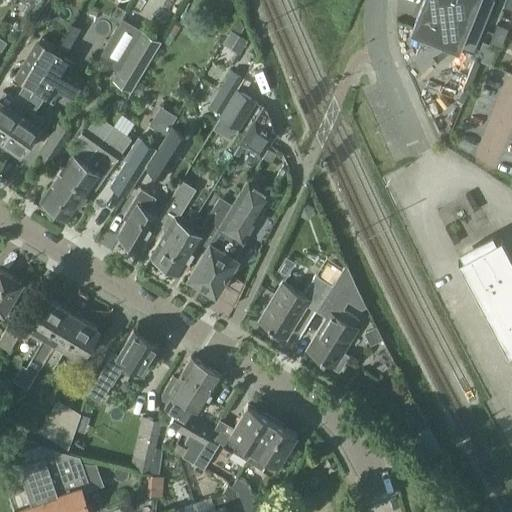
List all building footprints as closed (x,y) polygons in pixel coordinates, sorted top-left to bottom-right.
[(20,0),(26,3),(22,11),(29,15),(37,0),(20,0)] [(423,0),(412,27),(457,45),(473,52),(494,0),(423,0)] [(493,32),(504,37),(508,27),(497,23),(493,32)] [(130,92),(160,41),(141,30),(111,81),(130,92)] [(221,41),(235,57),(247,46),(233,30),(221,41)] [(500,46),(504,37),(493,32),(489,42),(500,46)] [(37,41),(16,77),(25,82),(31,86),(33,87),(35,88),(55,51),(52,49),(39,42),(37,41)] [(55,51),(35,88),(45,94),(48,96),(51,98),(56,90),(72,99),(83,79),(68,70),(73,61),(70,60),(55,51)] [(230,97),(237,86),(244,75),(229,67),(216,89),(230,97)] [(0,137),(18,112),(35,88),(33,87),(31,86),(25,82),(14,98),(3,90),(0,94),(0,137)] [(230,97),(220,116),(237,126),(255,97),(237,86),(230,97)] [(18,112),(0,137),(0,140),(6,144),(3,148),(14,156),(17,152),(19,154),(38,126),(43,119),(33,112),(45,94),(35,88),(18,112)] [(265,108),(260,105),(242,134),(246,137),(240,145),(260,157),(274,134),(265,108)] [(104,136),(110,125),(94,115),(85,129),(82,127),(76,135),(82,139),(71,155),(70,154),(40,199),(54,208),(104,136)] [(57,121),(37,153),(51,162),(72,130),(58,122),(57,121)] [(104,136),(54,208),(68,217),(80,200),(83,203),(101,176),(112,161),(119,149),(127,137),(110,125),(104,136)] [(170,125),(156,147),(143,167),(162,179),(188,137),(170,125)] [(138,136),(108,184),(125,195),(143,167),(156,147),(138,136)] [(203,251),(188,277),(215,294),(236,258),(234,257),(243,242),(273,193),(247,176),(236,196),(227,210),(217,225),(208,241),(209,241),(209,242),(203,251)] [(157,215),(154,221),(167,229),(152,255),(165,263),(191,221),(179,213),(194,188),(180,179),(157,215)] [(191,221),(165,263),(179,271),(194,246),(203,251),(209,242),(209,241),(208,241),(217,225),(227,210),(236,196),(215,183),(208,194),(215,199),(199,226),(191,221)] [(126,217),(116,233),(139,246),(154,221),(157,215),(147,209),(155,197),(140,188),(123,216),(126,217)] [(463,258),(458,261),(508,353),(511,351),(511,257),(501,238),(495,241),(491,233),(459,250),(463,258)] [(336,317),(347,299),(361,308),(365,307),(346,262),(333,284),(332,283),(316,310),(325,316),(305,349),(318,357),(317,359),(337,371),(347,355),(342,352),(356,329),(336,317)] [(0,310),(3,313),(22,281),(0,268),(0,310)] [(316,310),(332,283),(315,273),(301,296),(281,283),(258,320),(285,337),(305,303),(316,310)] [(41,364),(72,311),(48,296),(25,333),(40,342),(31,358),(41,364)] [(80,357),(98,327),(72,311),(41,364),(51,370),(65,347),(80,357)] [(0,344),(9,350),(25,322),(14,315),(0,337),(0,344)] [(158,343),(133,328),(118,353),(113,350),(107,360),(131,373),(135,366),(141,370),(158,343)] [(175,413),(205,364),(191,355),(177,378),(170,373),(160,391),(160,399),(176,409),(174,412),(175,413)] [(199,409),(222,374),(205,364),(175,413),(187,420),(180,432),(187,436),(184,442),(188,444),(182,455),(194,462),(215,427),(192,414),(195,407),(199,409)] [(45,420),(39,431),(68,448),(72,436),(76,426),(80,412),(69,405),(58,399),(45,420)] [(253,449),(272,419),(248,404),(235,427),(220,418),(215,427),(194,462),(203,468),(219,442),(222,444),(247,459),(253,449)] [(187,420),(175,413),(174,412),(167,424),(180,432),(187,420)] [(253,449),(247,459),(262,468),(271,474),(278,464),(296,433),(272,419),(253,449)] [(426,461),(441,453),(426,425),(413,437),(426,461)] [(152,440),(112,432),(107,456),(146,464),(152,440)] [(61,511),(89,511),(83,492),(91,488),(79,455),(58,448),(39,443),(43,455),(44,454),(57,492),(55,493),(61,511)] [(161,447),(154,446),(149,471),(157,472),(161,447)] [(26,486),(9,492),(14,507),(15,511),(61,511),(55,493),(57,492),(44,454),(43,455),(18,463),(26,486)] [(237,476),(232,485),(237,490),(244,511),(249,511),(258,509),(249,483),(248,482),(237,476)] [(211,496),(195,502),(198,511),(244,511),(237,490),(232,485),(228,483),(222,492),(211,496)] [(166,511),(198,511),(195,502),(177,508),(166,511)]
